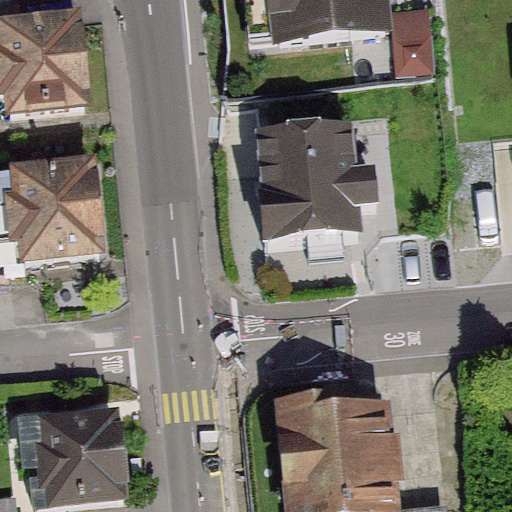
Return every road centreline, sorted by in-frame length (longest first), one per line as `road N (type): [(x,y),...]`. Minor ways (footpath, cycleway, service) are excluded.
road 1 (tertiary): [(147,0),(186,347)]
road 2 (residential): [(511,318),(186,347)]
road 3 (residential): [(186,347),(0,363)]
road 4 (tertiary): [(186,347),(202,511)]
